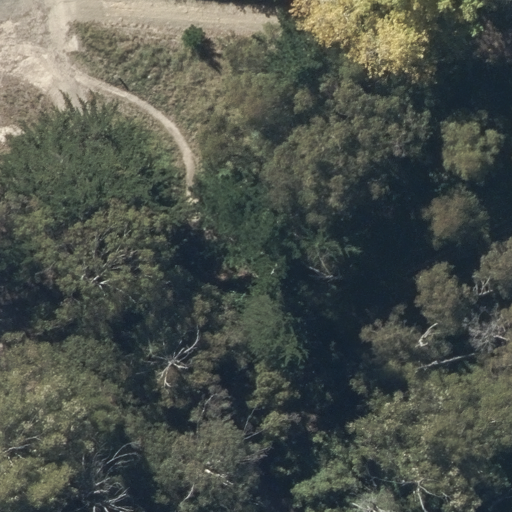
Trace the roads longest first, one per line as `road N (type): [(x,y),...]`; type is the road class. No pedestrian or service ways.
road 1 (track): [(93,34),(137,92),(349,511)]
road 2 (track): [(0,40),(384,32),(511,44)]
road 3 (track): [(8,122),(115,511)]
